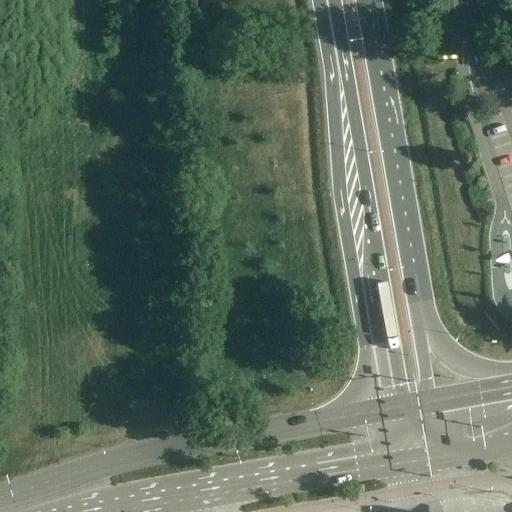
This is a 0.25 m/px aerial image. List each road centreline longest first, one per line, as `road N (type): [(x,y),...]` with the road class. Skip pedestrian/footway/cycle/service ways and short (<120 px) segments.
road 1 (secondary): [(403,407),(121,457),(0,497)]
road 2 (motorway): [(333,0),(403,407)]
road 3 (secondary): [(84,511),(422,453)]
road 4 (motorway): [(408,277),(360,0)]
road 5 (motorway): [(511,375),(476,370),(449,355),(434,340),(408,277)]
road 6 (motorway): [(430,403),(408,277)]
